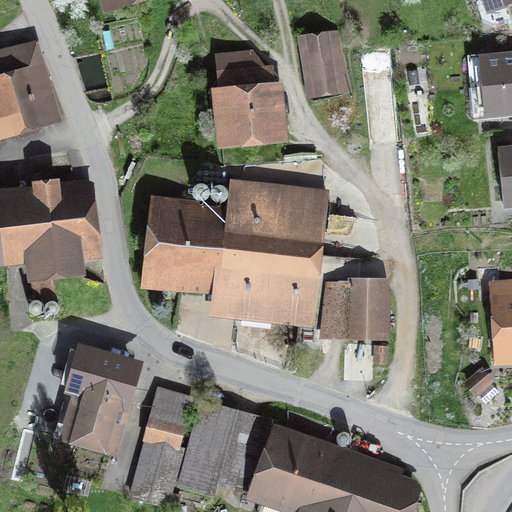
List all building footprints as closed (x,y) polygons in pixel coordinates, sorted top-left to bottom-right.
[(96,0),(104,23),(172,0),(96,0)] [(511,0),(477,0),(487,28),(511,19),(511,0)] [(335,34),(298,41),(310,105),(347,99),(335,34)] [(0,58),(0,146),(61,131),(38,48),(0,58)] [(490,92),(511,88),(511,58),(485,63),(490,92)] [(511,88),(490,92),(494,122),(511,119),(511,88)] [(281,90),(210,98),(217,160),(288,152),(281,90)] [(511,154),(498,156),(504,217),(511,216),(511,154)] [(229,217),(149,210),(142,295),(211,300),(209,323),(316,332),(328,195),(231,187),(229,217)] [(92,188),(0,200),(0,272),(27,269),(30,292),(87,284),(85,272),(104,269),(92,188)] [(511,283),(491,285),(496,368),(511,367),(511,283)] [(389,287),(325,290),(319,345),(386,348),(389,287)] [(52,383),(34,378),(25,409),(76,424),(68,452),(115,465),(141,372),(79,355),(78,359),(60,354),(52,383)] [(480,377),(465,391),(474,401),(489,387),(480,377)] [(126,504),(157,511),(166,511),(183,454),(179,453),(193,402),(156,392),(126,504)] [(200,403),(176,489),(212,499),(224,454),(248,461),(259,419),(200,403)] [(405,476),(274,433),(245,508),(258,511),(415,511),(419,502),(405,476)]
